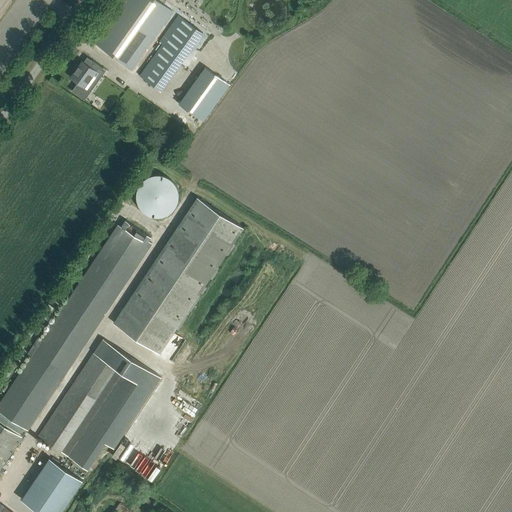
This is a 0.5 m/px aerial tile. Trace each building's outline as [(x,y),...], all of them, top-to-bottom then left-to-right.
[(132,69),(174,11),(158,0),(126,0),(95,43),(132,69)] [(161,89),(203,32),(180,15),(161,41),(164,44),(141,75),(161,89)] [(91,91),(100,78),(96,76),(103,67),(91,59),(88,64),(83,60),(71,77),(78,82),(72,90),(81,97),(87,89),(91,91)] [(206,66),(180,103),(204,120),(231,84),(206,66)] [(134,183),(148,219),(181,207),(167,171),(134,183)] [(198,196),(114,322),(160,353),(245,227),(198,196)] [(0,469),(14,450),(28,429),(29,429),(152,242),(149,240),(151,237),(126,220),(121,227),(118,225),(42,339),(38,337),(28,353),(32,355),(0,402),(0,469)] [(104,338),(95,350),(38,435),(87,468),(105,442),(114,447),(161,377),(104,338)] [(40,511),(61,511),(83,480),(50,457),(22,499),(40,511)] [(0,511),(12,511),(0,502),(0,511)]
